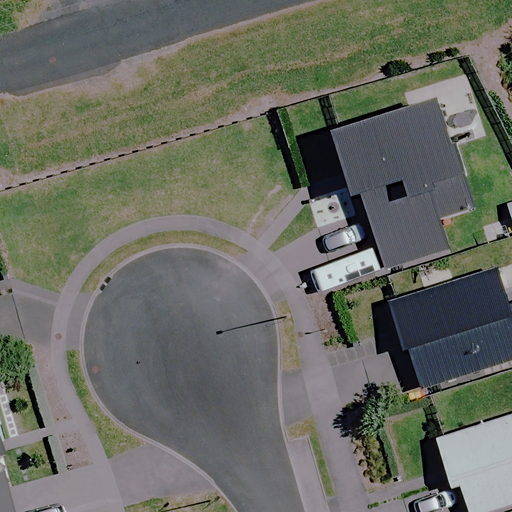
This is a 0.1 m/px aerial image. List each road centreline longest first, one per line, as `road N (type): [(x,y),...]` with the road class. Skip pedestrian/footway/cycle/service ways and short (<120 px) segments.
road 1 (unclassified): [(0,62),(212,0)]
road 2 (residential): [(275,511),(266,482),(182,345)]
